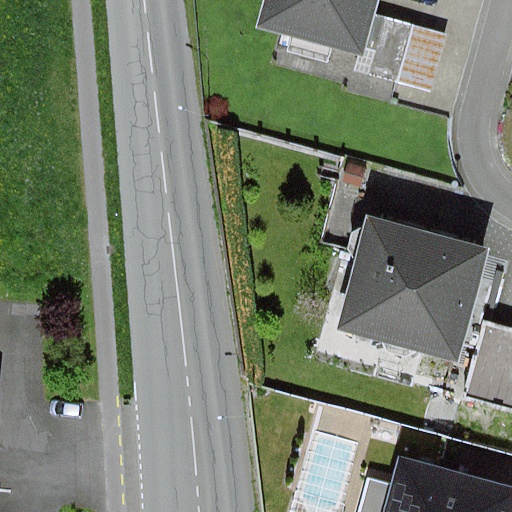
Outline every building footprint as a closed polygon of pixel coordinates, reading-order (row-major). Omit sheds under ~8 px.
[(378,0),(283,0),(279,16),(368,40),(378,0)] [(497,242),(388,210),(356,318),(465,350),(497,242)] [(0,511),(25,304),(0,300),(0,511)] [(511,511),(511,478),(411,451),(394,511),(511,511)] [(377,465),(365,511),(391,511),(402,470),(377,465)]
